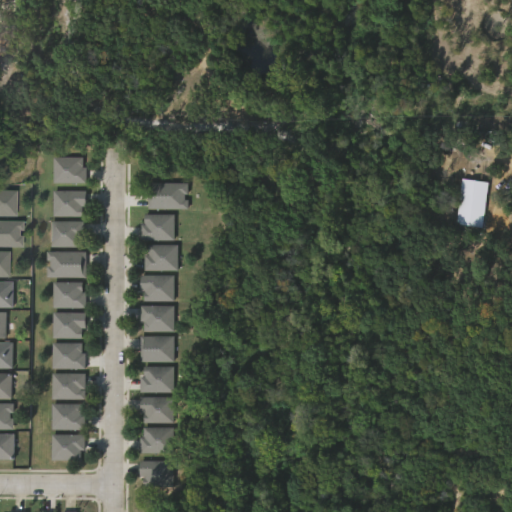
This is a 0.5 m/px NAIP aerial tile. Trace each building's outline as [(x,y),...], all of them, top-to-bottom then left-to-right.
[(52,159),(52,184),(84,184),(84,159),(52,159)] [(187,209),(187,184),(148,184),(148,209),(187,209)] [(0,192),(0,217),(12,217),(12,192),(0,192)] [(53,218),(84,218),(84,192),(53,192),(53,218)] [(475,204),(450,203),(447,234),(473,236),(475,204)] [(173,241),(173,215),(142,215),(142,241),(173,241)] [(0,248),(20,248),(20,222),(0,222),(0,248)] [(50,248),(83,248),(83,223),(50,223),(50,248)] [(176,246),(144,246),(144,272),(176,272),(176,246)] [(85,254),(46,254),(46,279),(85,279),(85,254)] [(172,303),(172,277),(141,277),(141,303),(172,303)] [(52,309),(84,309),(84,283),(52,283),(52,309)] [(172,307),(141,307),(141,333),(172,333),(172,307)] [(52,314),(52,340),(84,340),(84,314),(52,314)] [(139,363),(172,363),(172,338),(139,338),(139,363)] [(51,370),(84,370),(84,345),(51,345),(51,370)] [(171,368),(139,368),(139,394),(171,394),(171,368)] [(13,398),(0,398),(0,372),(13,373),(13,398)] [(84,375),(51,375),(51,400),(84,400),(84,375)] [(170,424),(170,399),(139,399),(139,424),(170,424)] [(0,430),(12,430),(12,406),(0,406),(0,430)] [(51,431),(83,431),(83,406),(51,406),(51,431)] [(171,429),(139,429),(139,454),(171,454),(171,429)] [(15,446),(15,459),(0,459),(0,434),(15,434),(15,446)] [(83,436),(51,436),(51,462),(83,462),(83,436)] [(169,462),(138,462),(138,487),(169,487),(169,462)]
